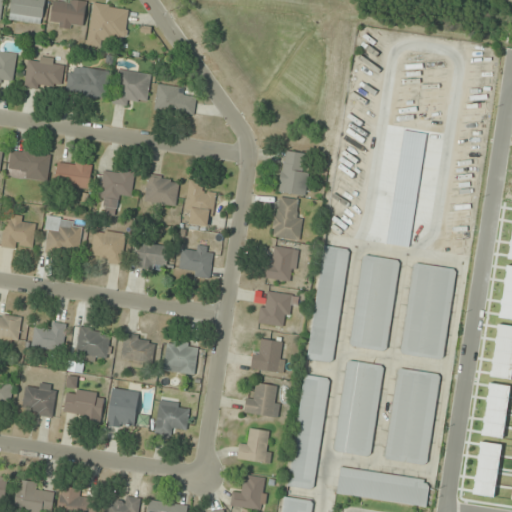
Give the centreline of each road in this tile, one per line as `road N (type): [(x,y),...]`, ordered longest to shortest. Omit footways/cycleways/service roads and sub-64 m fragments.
road 1 (residential): [(445,511),(511,69)]
road 2 (residential): [(200,476),(247,154)]
road 3 (residential): [(0,115),(247,154)]
road 4 (residential): [(0,280),(224,316)]
road 5 (residential): [(0,443),(200,476)]
road 6 (residential): [(144,0),(240,130),(247,154)]
